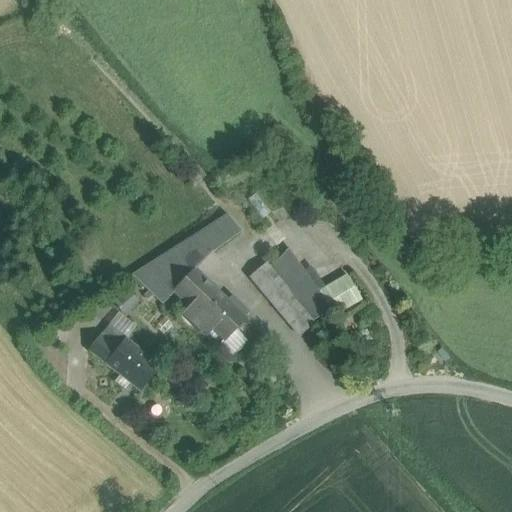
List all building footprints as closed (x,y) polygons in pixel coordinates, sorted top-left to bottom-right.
[(226,217),(132,277),(161,306),(173,294),(183,304),(205,281),(195,271),(206,257),(239,233),(226,217)] [(320,293),(289,250),(284,255),(294,266),(278,280),(314,323),(333,312),(336,316),(362,301),(348,277),(320,293)] [(284,255),(269,268),(278,280),(294,266),(284,255)] [(269,268),(266,265),(249,280),(293,332),(314,323),(278,280),(269,268)] [(245,319),(205,281),(183,304),(188,309),(220,339),(223,342),(235,330),(245,319)] [(112,304),(124,317),(139,304),(127,291),(112,304)] [(220,339),(188,309),(181,316),(205,339),(209,335),(217,343),(217,342),(217,341),(220,339)] [(118,315),(108,327),(125,340),(135,328),(118,315)] [(125,340),(108,327),(100,337),(117,351),(125,340)] [(223,342),(220,339),(217,341),(217,342),(229,354),(236,352),(239,349),(242,346),(244,340),(235,330),(223,342)] [(117,351),(100,337),(88,352),(105,366),(117,351)] [(160,368),(125,340),(117,351),(105,366),(140,393),(160,368)]
